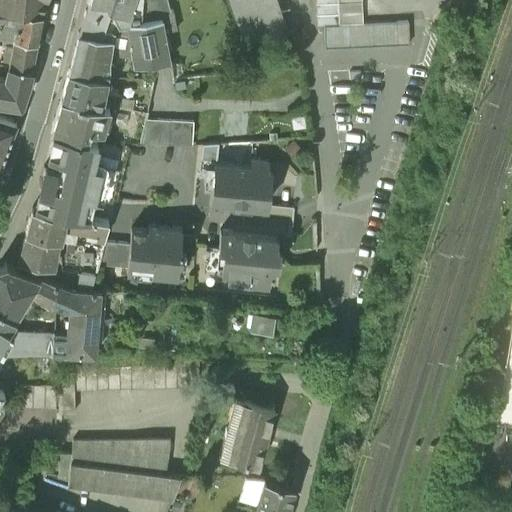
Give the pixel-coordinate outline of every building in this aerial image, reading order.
[(0,36),(16,37),(46,41),(48,25),(51,25),(55,1),(44,0),(2,0),(3,14),(0,13),(0,36)] [(123,56),(132,55),(135,42),(137,43),(138,38),(134,37),(139,17),(100,0),(92,29),(109,29),(123,56)] [(100,0),(139,17),(146,21),(161,21),(198,2),(202,0),(201,0),(100,0)] [(214,0),(201,0),(202,0),(198,2),(203,14),(217,8),(214,0)] [(223,0),(250,81),(294,67),(271,0),(223,0)] [(368,0),(314,0),(317,14),(369,12),(368,0)] [(382,0),(368,0),(369,12),(382,12),(382,0)] [(162,25),(161,21),(146,21),(145,53),(167,50),(170,65),(181,62),(177,41),(173,42),(168,23),(162,25)] [(368,27),(322,28),(323,63),(331,62),(369,61),(368,27)] [(109,108),(111,108),(111,89),(113,81),(138,87),(132,55),(123,56),(109,29),(92,29),(82,63),(72,102),(109,108)] [(0,59),(19,61),(18,66),(41,70),(46,41),(16,37),(0,36),(0,59)] [(145,53),(132,55),(138,87),(139,100),(176,94),(170,65),(167,50),(145,53)] [(369,61),(331,62),(331,85),(414,83),(414,60),(369,61)] [(6,66),(5,75),(10,75),(16,76),(18,68),(6,66)] [(41,70),(18,66),(18,68),(16,76),(13,92),(12,97),(35,101),(41,70)] [(13,92),(16,76),(10,75),(7,91),(13,92)] [(0,132),(25,137),(32,114),(35,101),(12,97),(9,110),(0,108),(0,132)] [(109,108),(72,102),(65,130),(103,137),(105,128),(109,108)] [(165,123),(155,122),(151,146),(160,148),(165,123)] [(105,128),(103,137),(112,139),(123,141),(125,128),(110,125),(109,128),(105,128)] [(106,164),(112,139),(103,137),(65,130),(56,164),(62,166),(89,171),(92,161),(106,164)] [(0,201),(1,201),(19,153),(0,145),(0,201)] [(198,158),(150,155),(146,178),(197,183),(198,158)] [(102,174),(89,171),(62,166),(55,200),(47,199),(43,219),(54,221),(54,220),(89,228),(115,233),(122,203),(106,199),(97,197),(102,174)] [(106,199),(122,203),(127,180),(111,176),(106,199)] [(133,181),(127,180),(122,203),(129,204),(133,181)] [(224,181),(207,181),(204,215),(218,216),(220,200),(222,200),(224,181)] [(255,204),(222,200),(220,200),(218,216),(217,222),(276,229),(277,208),(273,208),(274,198),(256,196),(255,204)] [(129,204),(122,203),(115,233),(121,235),(129,204)] [(54,221),(43,219),(37,242),(85,251),(89,228),(54,220),(54,221)] [(273,249),(276,229),(217,222),(215,244),(227,246),(228,244),(273,249)] [(85,251),(37,242),(35,242),(29,267),(62,272),(65,273),(67,263),(99,268),(99,273),(108,274),(112,256),(85,251)] [(152,266),(135,264),(134,278),(132,302),(131,310),(181,315),(183,297),(185,297),(187,284),(184,284),(186,265),(153,262),(152,266)] [(62,272),(29,267),(21,295),(57,301),(62,272)] [(238,270),(225,268),(224,286),(224,288),(229,289),(227,313),(257,316),(256,324),(274,326),(275,316),(279,317),(283,277),(238,272),(238,270)] [(134,278),(108,276),(102,300),(132,302),(134,278)] [(224,288),(224,286),(211,285),(209,312),(227,313),(229,289),(224,288)] [(75,323),(10,296),(1,299),(0,300),(0,336),(16,347),(17,348),(25,336),(28,338),(33,330),(30,329),(34,322),(39,328),(51,337),(73,344),(72,354),(103,357),(104,325),(96,324),(83,323),(75,323)] [(96,324),(99,309),(85,306),(83,323),(96,324)] [(511,464),(511,326),(510,326),(488,460),(511,464)] [(16,347),(0,336),(0,349),(10,356),(16,347)] [(0,385),(5,386),(18,368),(21,363),(10,356),(0,349),(0,385)] [(71,370),(57,369),(56,388),(101,389),(102,366),(114,368),(113,358),(103,357),(72,354),(71,370)] [(18,368),(5,386),(56,388),(57,369),(18,368)] [(75,408),(75,402),(65,403),(62,450),(75,449),(75,429),(205,429),(205,408),(75,408)] [(60,423),(14,421),(13,445),(59,448),(60,423)] [(240,437),(223,493),(263,505),(280,449),(240,437)] [(173,477),(75,478),(73,490),(62,489),(62,499),(169,511),(173,477)] [(169,511),(62,499),(59,511),(169,511)]
